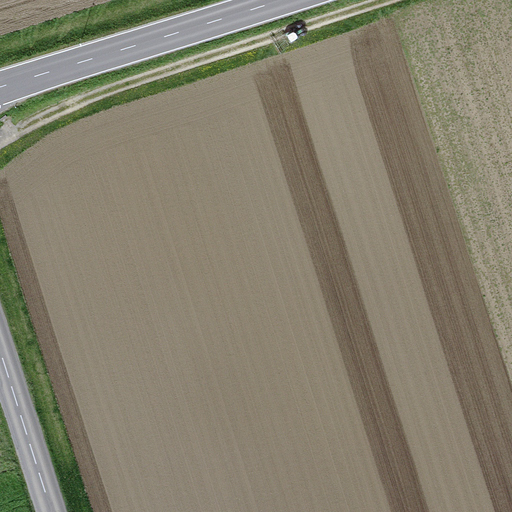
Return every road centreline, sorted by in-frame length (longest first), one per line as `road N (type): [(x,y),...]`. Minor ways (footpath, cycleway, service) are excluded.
road 1 (track): [(0,139),(141,78),(387,0)]
road 2 (secondary): [(0,87),(279,0)]
road 3 (tertiary): [(0,345),(53,511)]
